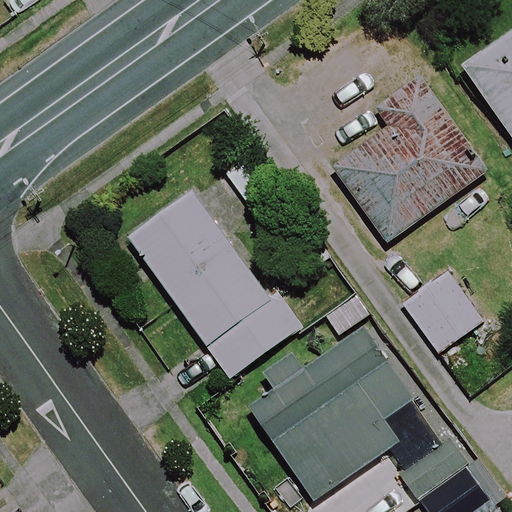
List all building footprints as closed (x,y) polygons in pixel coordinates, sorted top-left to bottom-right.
[(511,35),(463,70),(511,140),(511,35)] [(486,175),(419,80),(374,112),(387,131),(332,169),(386,246),(486,175)] [(269,303),(192,194),(128,240),(230,382),(301,332),(276,297),(269,303)] [(482,326),(443,271),(400,301),(438,356),(482,326)] [(409,405),(358,337),(254,415),(319,501),(395,444),(381,425),(409,405)] [(480,511),(487,507),(446,448),(402,478),(425,511),(480,511)]
